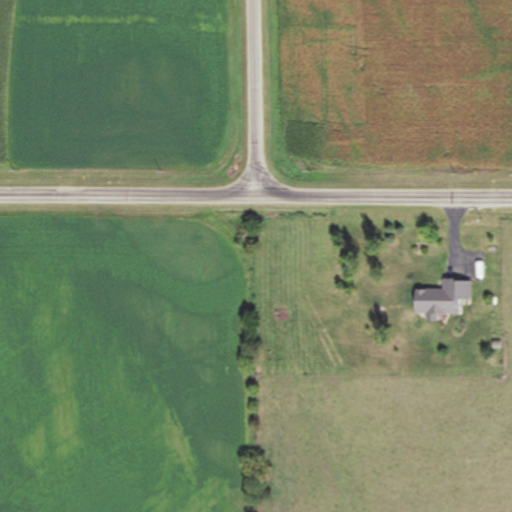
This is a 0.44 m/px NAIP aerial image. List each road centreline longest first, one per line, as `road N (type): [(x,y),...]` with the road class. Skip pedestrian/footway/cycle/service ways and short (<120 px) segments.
road 1 (residential): [(511,178),(0,175)]
road 2 (residential): [(222,175),(221,0)]
